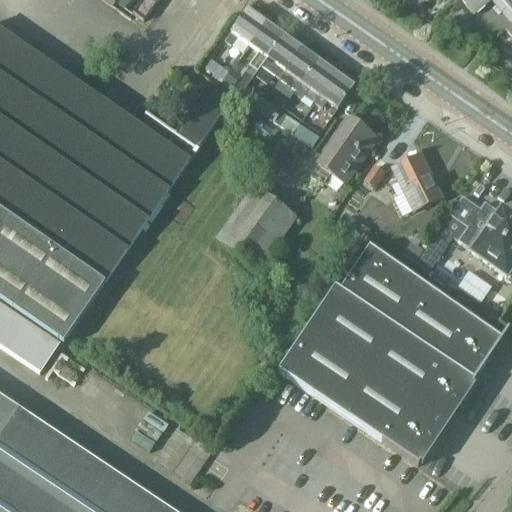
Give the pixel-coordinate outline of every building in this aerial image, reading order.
[(105,0),(103,3),(112,9),(118,0),(105,0)] [(143,0),(133,15),(143,23),(159,0),(143,0)] [(511,0),(457,0),(473,19),(494,0),(497,0),(511,17),(511,0)] [(247,13),(231,35),(225,43),(231,48),(237,40),(250,49),(266,27),(247,13)] [(266,27),(250,49),(258,55),(242,78),(233,72),(225,83),(234,89),(242,95),(266,61),(267,62),(284,40),(266,27)] [(0,33),(0,302),(63,345),(105,284),(229,105),(207,90),(176,136),(146,115),(137,129),(0,33)] [(279,82),(301,52),(284,40),(267,62),(268,62),(262,70),(279,82)] [(279,82),(296,94),(297,95),(319,65),(301,52),(279,82)] [(225,83),(233,72),(232,71),(229,74),(211,62),(205,70),(225,83)] [(315,107),(336,78),(319,65),(297,95),(296,94),(294,96),(301,101),(304,98),(315,107)] [(326,105),(332,109),(328,116),(332,119),(337,112),(353,90),(336,78),(315,107),(322,111),(326,105)] [(258,112),(263,105),(251,96),(246,103),(258,112)] [(263,105),(258,112),(269,120),(274,113),(263,105)] [(293,137),(298,131),(285,122),(281,128),(293,137)] [(331,180),(346,191),(379,143),(351,123),(311,180),(324,189),(331,180)] [(298,131),(293,137),(304,145),(308,138),(298,131)] [(412,215),(441,201),(420,158),(392,172),(412,215)] [(374,191),(385,175),(373,168),(363,184),(374,191)] [(259,272),(295,222),(255,192),(218,243),(259,272)] [(479,213),(461,201),(415,268),(428,278),(453,242),(471,255),(470,256),(505,280),(509,275),(511,277),(511,276),(511,220),(501,212),(498,216),(484,206),(479,213)] [(335,290),(278,375),(418,469),(504,340),(369,249),(340,293),(335,290)] [(0,353),(39,379),(59,350),(0,310),(0,353)] [(262,511),(279,511),(327,432),(257,390),(205,478),(262,511)] [(0,511),(165,511),(0,400),(0,511)] [(196,441),(194,443),(177,431),(155,463),(190,486),(213,453),(196,441)] [(384,511),(403,482),(331,439),(286,511),(384,511)]
